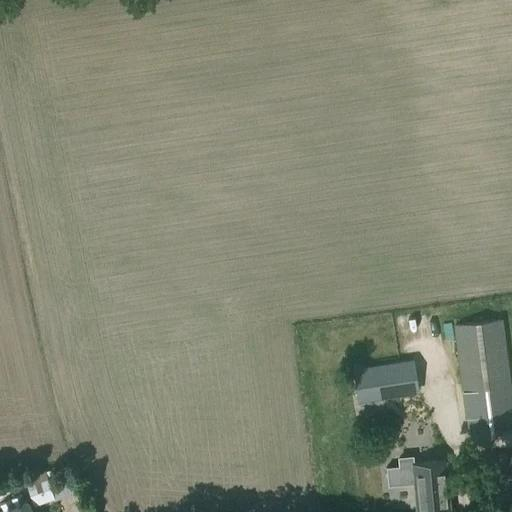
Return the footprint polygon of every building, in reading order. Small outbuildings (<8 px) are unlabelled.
[(511,407),(501,320),(453,326),(467,433),(511,427),(511,407)] [(412,360),(352,370),(357,404),(417,394),(412,360)] [(511,453),(485,455),(487,476),(511,474),(511,453)] [(411,465),(386,467),(387,485),(413,483),(415,511),(450,511),(446,460),(411,463),(411,465)] [(46,480),(27,487),(33,506),(36,505),(50,500),(52,499),(46,480)] [(32,511),(26,500),(2,511),(32,511)]
